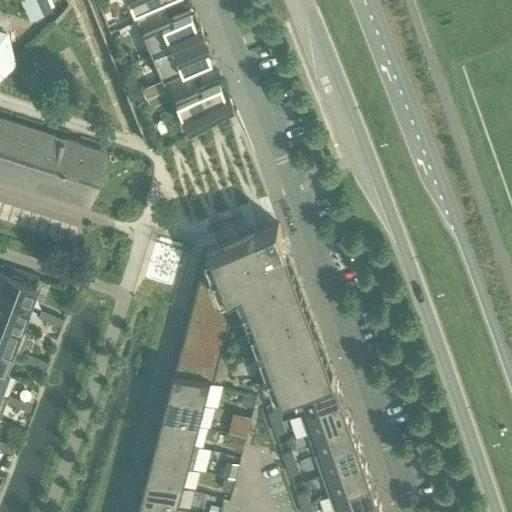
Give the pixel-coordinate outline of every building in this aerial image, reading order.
[(24,0),(30,18),(43,13),(38,0),(24,0)] [(128,0),(136,19),(135,19),(136,20),(163,8),(159,0),(128,0)] [(163,8),(136,20),(150,54),(203,32),(202,31),(198,21),(198,20),(194,21),(189,10),(171,18),(167,20),(163,9),(163,8)] [(0,72),(12,62),(5,33),(0,31),(0,72)] [(203,32),(150,54),(163,84),(165,88),(164,88),(164,89),(192,77),(187,66),(191,64),(209,56),(204,45),(208,44),(208,43),(207,42),(203,33),(203,32)] [(192,77),(164,89),(180,124),(232,102),(226,89),(222,91),(218,80),(196,89),(191,78),(192,78),(192,77)] [(0,175),(86,203),(103,149),(0,116),(0,175)] [(206,249),(193,301),(233,312),(238,290),(243,288),(284,397),(336,378),(279,222),(206,249)] [(0,272),(0,298),(31,310),(31,309),(27,307),(35,286),(21,281),(22,278),(12,274),(11,277),(0,272)] [(0,322),(27,333),(28,332),(23,330),(31,310),(0,298),(0,322)] [(187,324),(187,325),(227,336),(233,312),(193,301),(192,303),(196,304),(194,312),(191,321),(190,325),(187,324)] [(40,309),(38,317),(49,321),(52,314),(40,309)] [(52,314),(49,321),(60,325),(63,318),(52,314)] [(0,322),(0,346),(19,354),(27,333),(0,322)] [(181,347),(181,348),(221,359),(227,336),(187,325),(186,327),(190,328),(187,336),(184,348),(181,347)] [(0,371),(5,373),(5,372),(2,371),(6,361),(10,352),(19,355),(19,354),(0,346),(0,371)] [(178,371),(178,372),(211,381),(215,382),(221,359),(181,348),(180,350),(183,351),(182,358),(180,363),(178,371)] [(22,359),(33,363),(36,356),(24,352),(22,359)] [(36,356),(33,363),(44,368),(47,360),(36,356)] [(175,370),(169,393),(205,403),(211,381),(178,372),(178,371),(175,370)] [(336,378),(301,391),(307,411),(343,398),(338,383),(336,378)] [(169,393),(163,414),(200,424),(205,403),(169,393)] [(5,402),(17,406),(19,399),(8,394),(5,402)] [(350,419),(343,398),(307,411),(315,431),(350,419)] [(19,399),(17,406),(28,410),(31,403),(19,399)] [(278,409),(269,412),(273,423),(282,420),(278,409)] [(163,414),(158,435),(194,445),(195,444),(200,424),(163,414)] [(357,439),(350,419),(315,431),(322,451),(357,439)] [(282,420),(273,423),(276,434),(286,431),(282,420)] [(235,433),(246,436),(247,428),(237,426),(235,433)] [(158,435),(152,456),(189,466),(189,467),(193,468),(199,445),(195,444),(194,445),(158,435)] [(238,436),(235,446),(243,448),(246,438),(238,436)] [(321,451),(315,453),(317,461),(322,474),(364,460),(357,439),(322,452),(321,451)] [(3,441),(1,449),(12,453),(15,446),(3,441)] [(283,452),(287,464),(296,460),(292,449),(283,452)] [(152,456),(147,477),(183,486),(189,467),(189,466),(152,456)] [(296,460),(287,464),(291,475),(300,472),(296,460)] [(364,460),(322,474),(329,495),(371,480),(364,460)] [(226,464),(223,474),(235,477),(238,467),(226,464)] [(147,477),(141,498),(178,507),(178,506),(183,486),(147,477)] [(222,489),(230,491),(233,480),(225,478),(222,489)] [(371,480),(329,495),(335,511),(345,511),(379,500),(371,480)] [(187,484),(181,498),(201,506),(206,492),(187,484)] [(297,493),(301,505),(310,501),(306,490),(297,493)] [(137,511),(181,511),(183,508),(178,506),(178,507),(141,498),(140,504),(137,511)] [(382,511),(379,500),(345,511),(382,511)] [(313,511),(310,501),(301,505),(303,511),(313,511)]
